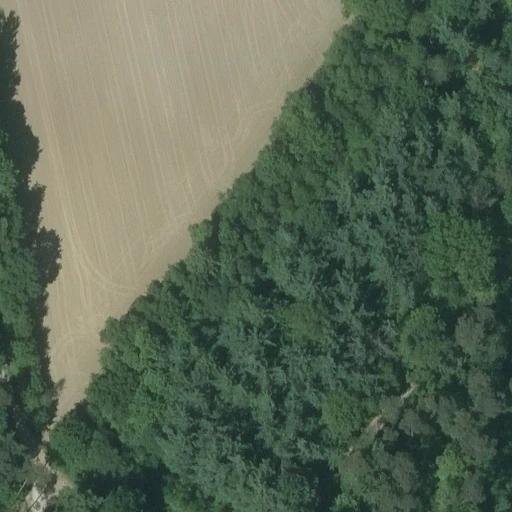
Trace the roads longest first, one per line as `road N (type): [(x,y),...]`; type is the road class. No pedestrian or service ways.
road 1 (track): [(300,511),(511,250)]
road 2 (track): [(0,388),(53,480),(103,511)]
